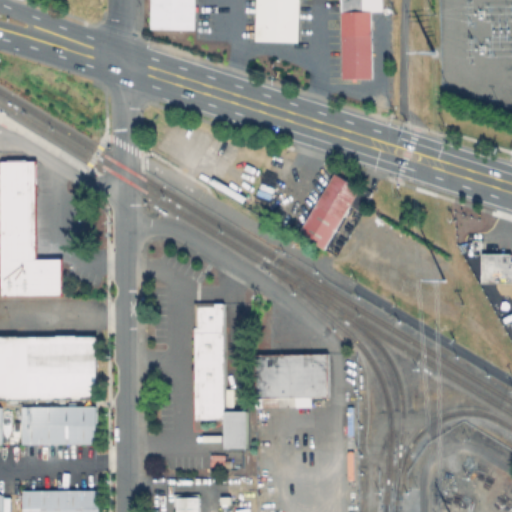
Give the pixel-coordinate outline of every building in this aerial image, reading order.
[(150,0),(194,0),(194,30),(150,29),(150,0)] [(255,0),(297,0),(297,42),(255,41),(255,0)] [(338,0),(382,0),(382,11),(369,11),(370,80),(340,80),(338,0)] [(61,258),(61,294),(1,294),(1,160),(34,160),(34,258),(61,258)] [(333,173),(358,187),(359,185),(370,191),(359,210),(349,204),(323,247),(298,232),(333,173)] [(511,260),(511,281),(481,282),(481,253),(510,253),(510,260),(511,260)] [(223,303),(223,418),(195,418),(194,327),(197,327),(197,321),(193,321),(193,303),(223,303)] [(95,335),(0,336),(0,397),(96,396),(95,335)] [(329,353),(330,396),(282,397),(282,406),(258,406),(257,354),(329,353)] [(95,405),(21,406),(22,443),(96,442),(95,405)] [(357,433),(356,465),(345,465),(345,433),(357,433)] [(98,511),(98,489),(22,490),(22,511),(98,511)] [(198,496),(197,511),(175,511),(176,496),(198,496)]
